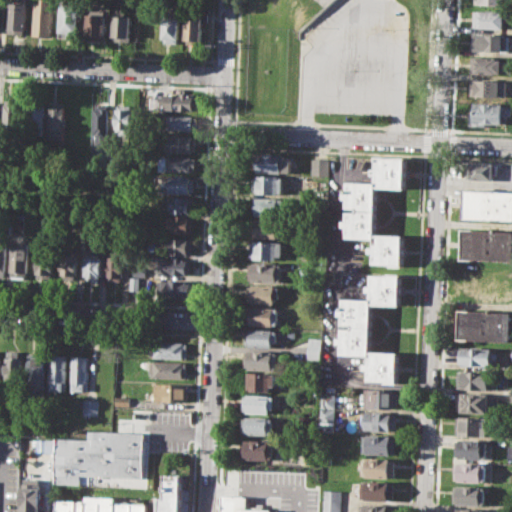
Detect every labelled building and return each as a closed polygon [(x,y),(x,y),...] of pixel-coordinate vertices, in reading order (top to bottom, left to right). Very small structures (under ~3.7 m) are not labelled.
[(11,1),(29,2),(28,33),(10,33),(11,1)] [(37,1),(57,2),(55,36),(36,35),(37,1)] [(64,2),(82,3),(81,37),(62,36),(64,2)] [(88,35),(90,3),(110,4),(108,37),(88,35)] [(143,8),(160,8),(158,41),(141,41),(143,8)] [(116,10),(136,11),(134,41),(115,40),(116,10)] [(187,18),(194,18),(194,10),(211,10),(210,22),(205,22),(204,39),(198,39),(197,45),(186,44),(187,18)] [(472,10),(503,11),(503,16),(508,17),(508,28),(472,27),(472,10)] [(166,13),(182,13),(181,43),(165,42),(166,13)] [(472,33),(508,34),(508,51),(472,50),(472,33)] [(472,55),(502,57),(502,61),(511,61),(511,73),(471,72),(472,55)] [(472,79),(507,81),(506,96),(471,95),(472,79)] [(162,93),(196,94),(195,111),(161,110),(162,93)] [(5,99),(23,99),(21,133),(4,132),(5,99)] [(30,101),(47,101),(46,135),(29,134),(30,101)] [(52,102),(67,102),(66,140),(51,140),(52,102)] [(475,102),(503,103),(503,122),(486,121),(486,126),(468,125),(468,109),(474,109),(475,102)] [(95,104),(111,104),(110,146),(97,146),(97,132),(94,132),(95,104)] [(117,104),(134,105),(133,135),(121,134),(121,130),(116,130),(117,104)] [(167,115),(197,116),(197,130),(167,129),(167,115)] [(165,134),(197,136),(196,152),(165,151),(165,134)] [(258,152),(285,154),(286,158),(291,158),(291,173),(258,172),(258,169),(254,168),(254,155),(258,156),(258,152)] [(159,155),(196,156),(196,171),(159,170),(159,155)] [(311,157),(328,158),(327,175),(311,174),(311,157)] [(378,157),(407,158),(405,188),(378,187),(376,234),(404,236),(403,267),(372,265),(373,255),(368,254),(368,245),(373,245),(374,239),(346,238),(346,227),(342,227),(342,220),(347,220),(347,211),(356,212),(358,210),(356,207),(347,207),(348,197),(344,197),(344,191),(349,192),(349,182),(377,183),(378,175),(372,175),(373,167),(378,168),(378,157)] [(468,161),(494,162),(494,179),(468,178),(468,161)] [(171,174),(194,175),(194,194),(164,193),(164,180),(171,180),(171,174)] [(258,175),(284,176),(283,195),(257,194),(257,191),(253,191),(253,177),(258,177),(258,175)] [(466,188),(511,189),(511,220),(465,218),(466,188)] [(309,190),(326,191),(326,207),(309,207),(309,190)] [(168,196),(194,197),(194,213),(167,212),(168,196)] [(257,197),(284,198),(283,217),(256,215),(256,212),(253,211),(253,200),(256,200),(257,197)] [(12,212),(27,213),(26,234),(11,234),(12,212)] [(168,216),(194,218),(193,233),(168,232),(168,216)] [(252,218),(280,219),(279,238),(251,237),(252,218)] [(464,230),(511,231),(511,260),(463,258),(464,230)] [(169,238),(194,239),(193,255),(168,254),(169,238)] [(250,240),(284,242),(284,256),(277,255),(276,260),(249,258),(250,240)] [(14,246),(20,246),(20,242),(29,242),(28,277),(13,276),(14,246)] [(37,244),(55,244),(54,277),(36,277),(37,244)] [(61,250),(78,250),(77,280),(60,279),(61,250)] [(108,251),(125,251),(124,281),(107,281),(108,251)] [(87,252),(104,253),(103,280),(86,280),(87,252)] [(161,257),(193,259),(193,276),(161,274),(161,257)] [(249,262),(283,264),(282,281),(249,280),(249,262)] [(134,267),(146,268),(146,276),(134,276),(134,267)] [(373,275),(402,276),(400,304),(373,303),(371,352),(400,354),(398,383),(368,381),(369,370),(364,370),(364,362),(369,362),(369,356),(341,355),(342,343),(339,343),(339,337),(343,338),(343,328),(351,329),(354,327),(352,324),(343,323),(344,314),(340,314),(340,309),(344,309),(344,298),(372,300),(373,292),(367,292),(368,285),(373,285),(373,275)] [(131,278),(141,278),(140,290),(130,290),(131,278)] [(159,280),(191,281),(190,297),(159,296),(159,280)] [(250,285),(275,286),(274,303),(249,302),(250,285)] [(248,307),(274,308),(273,326),(247,324),(248,307)] [(461,310),(511,311),(511,339),(460,338),(461,310)] [(247,327),(279,329),(278,342),(273,342),(273,347),(246,345),(247,327)] [(307,346),(308,332),(322,333),(321,346),(307,346)] [(151,341),(188,342),(187,359),(150,358),(151,341)] [(307,346),(321,346),(320,359),(307,359),(307,346)] [(460,347),(494,349),(493,365),(459,363),(460,347)] [(246,349),(279,351),(278,371),(245,369),(246,349)] [(6,381),(7,351),(19,351),(19,357),(24,357),(23,382),(6,381)] [(29,352),(46,353),(45,389),(28,388),(29,352)] [(50,354),(68,355),(67,390),(49,390),(50,354)] [(72,355),(91,356),(90,392),(71,391),(72,355)] [(151,360),(188,362),(187,377),(150,376),(151,360)] [(458,371),(500,373),(500,389),(457,387),(458,371)] [(244,372),(276,373),(275,386),(271,385),(271,391),(243,390),(244,372)] [(154,383),(189,384),(188,401),(153,400),(154,383)] [(366,388),(399,390),(398,409),(365,407),(366,388)] [(458,392),(492,394),(491,413),(457,411),(458,392)] [(320,393),(336,394),(335,408),(320,407),(320,393)] [(243,394),(281,396),(280,409),(270,408),(270,413),(242,412),(243,394)] [(116,395),(130,396),(130,406),(116,405),(116,395)] [(85,400),(99,400),(99,411),(85,411),(85,400)] [(320,410),(335,410),(334,423),(320,422),(320,410)] [(366,411),(398,413),(397,431),(365,429),(366,411)] [(242,416),(274,417),(273,434),(242,433),(242,416)] [(457,416),(488,417),(488,436),(457,435),(457,416)] [(58,438),(82,439),(82,430),(114,431),(145,432),(145,451),(144,478),(81,475),(81,484),(56,483),(58,438)] [(365,434),(397,435),(396,454),(364,452),(365,434)] [(56,440),(38,439),(38,453),(56,453),(56,440)] [(456,439),(487,440),(487,458),(455,457),(456,439)] [(241,440),(273,441),(272,459),(240,458),(241,440)] [(306,452),(314,452),(314,463),(305,462),(306,452)] [(363,457),(396,459),(395,477),(362,476),(363,457)] [(455,463),(485,464),(485,481),(454,480),(455,463)] [(323,466),(332,466),(332,474),(323,474),(323,466)] [(167,473),(184,474),(182,511),(158,511),(159,497),(166,497),(167,473)] [(362,479),(393,481),(392,501),(361,499),(362,479)] [(22,511),(23,486),(27,486),(27,482),(41,482),(41,487),(44,487),(43,511),(22,511)] [(454,485),(484,487),(484,504),(453,503),(454,485)] [(324,489),(342,490),(342,511),(323,511),(324,489)] [(103,511),(104,496),(89,495),(88,511),(103,511)] [(221,511),(240,511),(241,508),(247,508),(247,496),(222,495),(221,511)] [(103,511),(104,496),(118,496),(117,511),(103,511)] [(56,511),(57,498),(77,499),(76,511),(56,511)] [(133,511),(134,502),(119,502),(118,511),(133,511)] [(133,511),(134,502),(149,502),(148,511),(133,511)]
